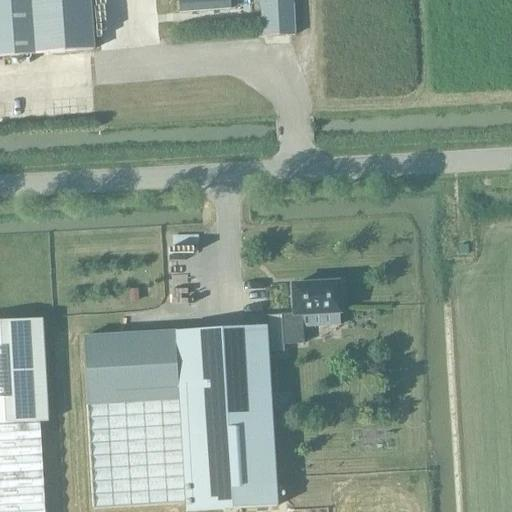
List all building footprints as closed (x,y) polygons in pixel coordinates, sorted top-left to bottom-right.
[(0,0),(0,57),(35,55),(31,0),(0,0)] [(31,0),(35,55),(93,50),(89,0),(31,0)] [(260,0),(263,37),(295,36),(292,0),(260,0)] [(288,317),(281,314),(284,349),(304,348),(303,319),(341,319),(340,283),(285,283),(288,317)] [(0,322),(0,511),(43,511),(39,423),(48,423),(42,320),(0,322)] [(266,327),(175,332),(179,400),(185,504),(185,511),(276,507),(266,327)] [(179,400),(87,406),(93,509),(185,504),(179,400)]
